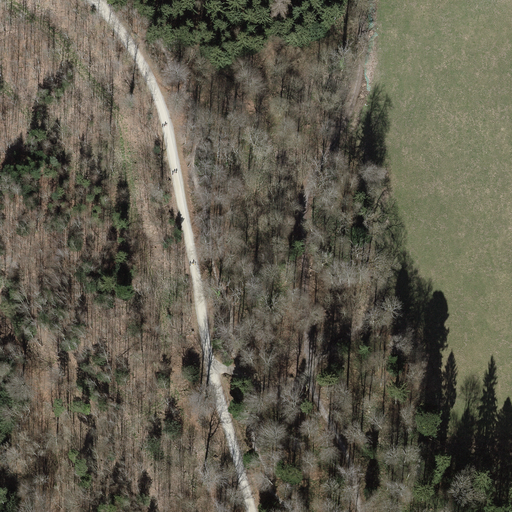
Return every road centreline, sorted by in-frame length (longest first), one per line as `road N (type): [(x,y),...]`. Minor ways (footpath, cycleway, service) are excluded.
road 1 (track): [(96,0),(122,29),(161,101),(211,367),(252,511)]
road 2 (track): [(360,511),(345,450),(315,397),(305,213),(310,185),(355,102),(363,0)]
road 3 (track): [(397,295),(287,387),(271,391),(229,366),(211,367)]
